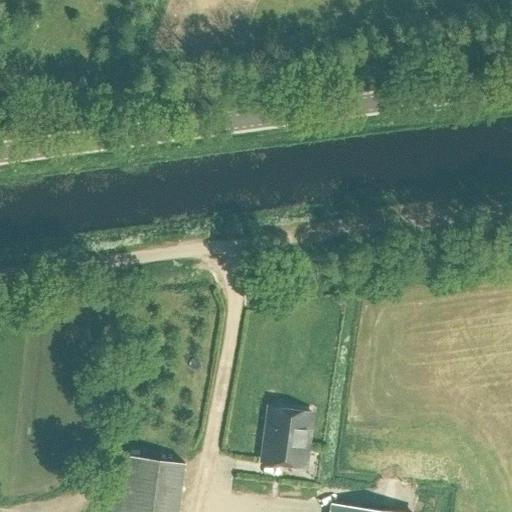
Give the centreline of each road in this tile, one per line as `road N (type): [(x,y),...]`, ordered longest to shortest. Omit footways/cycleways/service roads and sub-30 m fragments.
road 1 (tertiary): [(511,83),(0,151)]
road 2 (track): [(243,244),(511,209)]
road 3 (unclassified): [(0,276),(243,244)]
